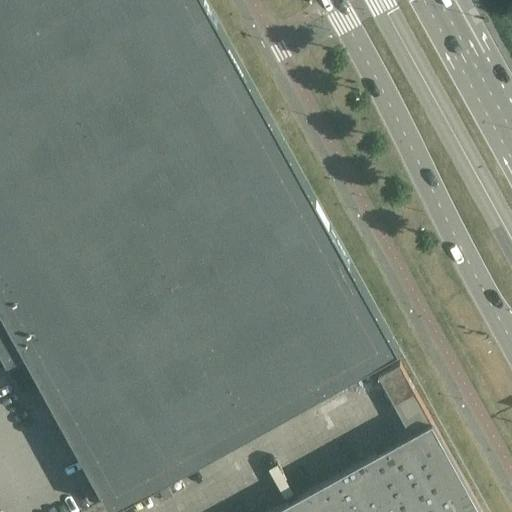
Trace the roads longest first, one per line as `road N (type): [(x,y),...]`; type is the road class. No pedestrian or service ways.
road 1 (secondary): [(331,0),(511,342)]
road 2 (secondary): [(511,141),(432,0)]
